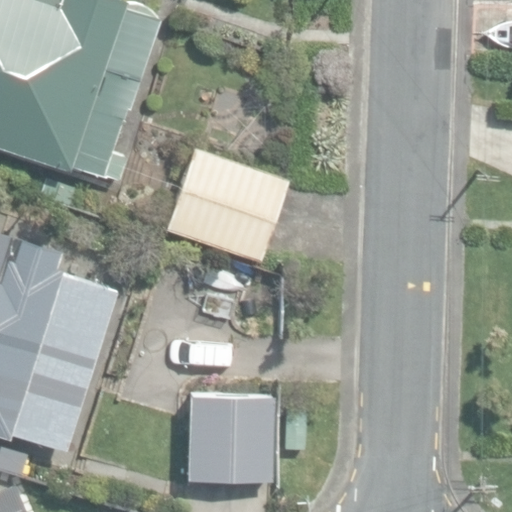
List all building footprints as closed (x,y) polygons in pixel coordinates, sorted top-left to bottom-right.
[(0,0),(0,141),(119,180),(128,154),(113,149),(127,107),(131,109),(162,14),(124,2),(124,0),(0,0)] [(165,226),(259,258),(287,177),(193,145),(165,226)] [(0,436),(2,437),(6,426),(63,445),(118,284),(55,262),(60,245),(11,228),(6,245),(0,242),(0,436)] [(166,306),(194,314),(205,279),(177,271),(166,306)] [(186,474),(272,476),(275,391),(188,389),(186,474)] [(281,447),(306,448),(308,408),(283,407),(281,447)] [(0,511),(35,511),(29,498),(0,510),(0,511)]
